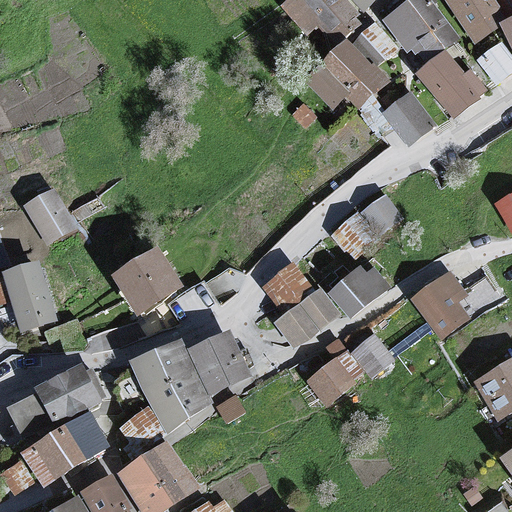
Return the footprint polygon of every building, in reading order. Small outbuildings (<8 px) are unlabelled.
[(342,0),(294,0),(283,11),(323,55),(361,21),(342,0)] [(350,0),(365,15),(380,0),(350,0)] [(424,0),(416,0),(383,25),(417,69),(455,40),(424,0)] [(496,0),(445,0),(475,44),(501,27),(499,23),(508,18),(504,11),(496,0)] [(511,0),(498,0),(504,11),(511,7),(511,0)] [(511,16),(508,18),(499,23),(501,27),(511,48),(511,16)] [(349,41),(320,69),(362,111),(390,84),(349,41)] [(511,62),(500,46),(476,64),(495,91),(511,78),(511,62)] [(448,52),(416,78),(454,122),(485,96),(448,52)] [(410,94),(382,116),(393,131),(370,149),(385,167),(436,127),(410,94)] [(59,196),(30,214),(52,249),(81,231),(59,196)] [(511,197),(492,209),(510,241),(511,239),(511,197)] [(384,200),(361,217),(380,243),(403,226),(384,200)] [(356,219),(330,241),(353,268),(378,246),(356,219)] [(27,221),(3,230),(16,262),(39,253),(27,221)] [(0,241),(0,272),(9,269),(0,241)] [(324,244),(299,263),(316,284),(340,265),(324,244)] [(160,253),(113,281),(137,321),(184,293),(160,253)] [(40,267),(4,277),(21,336),(57,326),(40,267)] [(293,270),(263,292),(280,316),(310,294),(293,270)] [(359,275),(328,298),(347,323),(378,300),(359,275)] [(448,279),(410,305),(439,346),(476,320),(448,279)] [(320,295),(275,326),(294,354),(339,323),(320,295)] [(230,335),(190,354),(211,399),(251,381),(230,335)] [(376,338),(350,358),(370,384),(396,365),(376,338)] [(181,345),(131,367),(163,436),(209,403),(181,345)] [(337,361),(305,386),(325,411),(357,386),(337,361)] [(511,364),(474,388),(498,425),(511,416),(511,364)] [(89,372),(42,396),(60,431),(107,408),(89,372)] [(40,405),(14,417),(28,446),(54,433),(40,405)] [(125,415),(130,440),(154,436),(149,410),(125,415)] [(96,425),(32,464),(49,491),(112,452),(96,425)] [(174,454),(129,485),(148,511),(172,511),(201,493),(174,454)] [(511,455),(502,462),(511,476),(511,455)] [(24,469),(6,481),(18,498),(36,486),(24,469)] [(129,511),(116,489),(90,503),(95,511),(129,511)] [(228,511),(218,497),(196,511),(228,511)]
